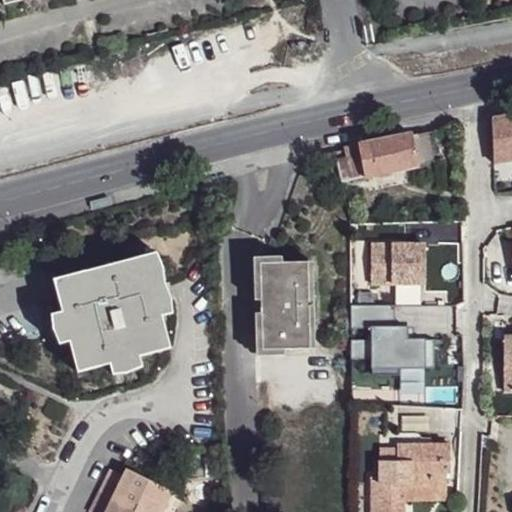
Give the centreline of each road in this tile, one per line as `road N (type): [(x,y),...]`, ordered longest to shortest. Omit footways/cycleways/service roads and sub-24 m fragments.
road 1 (secondary): [(511,80),(277,129),(0,203)]
road 2 (unknown): [(182,401),(196,354),(179,219)]
